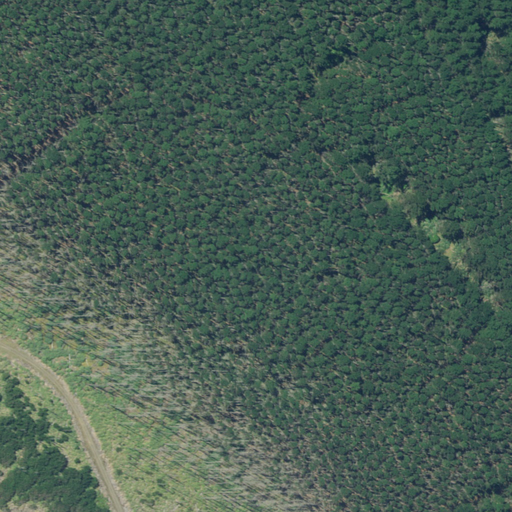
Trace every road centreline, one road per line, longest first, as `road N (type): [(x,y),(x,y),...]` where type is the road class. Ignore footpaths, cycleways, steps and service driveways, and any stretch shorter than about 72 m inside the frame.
road 1 (unclassified): [(0,178),(96,118),(199,96),(359,170),(511,321)]
road 2 (unclassified): [(0,343),(62,400),(92,442),(122,511)]
